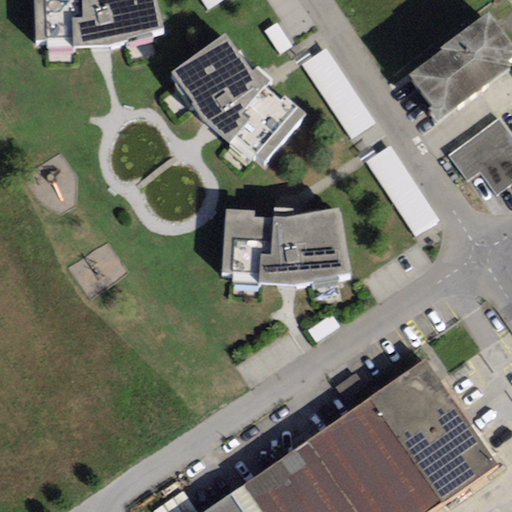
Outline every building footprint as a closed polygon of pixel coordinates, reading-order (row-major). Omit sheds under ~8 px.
[(45,0),(46,55),(101,54),(109,54),(163,40),(151,0),(45,0)] [(198,0),(206,13),(226,0),(198,0)] [(407,86),(434,124),(500,77),(497,72),(508,64),(483,29),(437,61),(439,63),(407,86)] [(254,86),(225,46),(173,83),(210,134),(252,170),(294,120),(254,86)] [(326,52),(300,68),(349,144),(374,128),(326,52)] [(511,148),(495,125),(449,160),(466,183),(479,173),(493,192),(511,178),(511,148)] [(390,150),(364,166),(413,242),(439,226),(390,150)] [(286,227),(236,222),(231,286),(294,291),(348,282),(338,218),(286,227)] [(208,511),(438,511),(499,472),(427,365),(208,511)]
